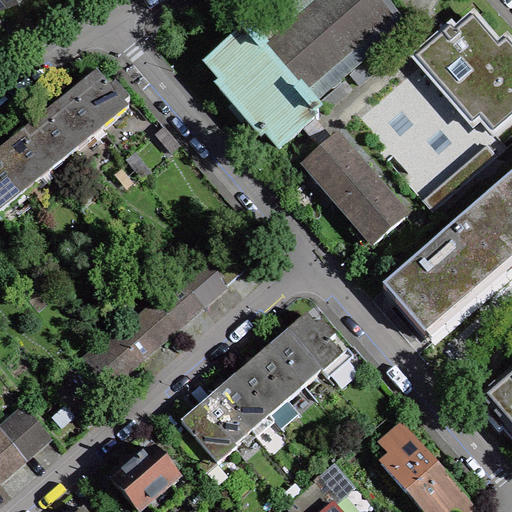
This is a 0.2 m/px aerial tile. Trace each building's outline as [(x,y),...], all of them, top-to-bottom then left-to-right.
[(388,40),(391,44),(399,37),(395,33),(403,28),(394,18),(393,19),(381,4),(385,1),(383,0),(307,0),(307,1),(302,2),(297,6),(295,11),(288,17),(284,18),(278,22),(277,27),(256,45),(246,34),(244,37),(244,38),(208,68),(223,86),(220,89),(262,138),(266,135),(280,151),(315,120),(316,121),(319,119),(309,108),(331,89),(335,89),(341,84),(342,79),(349,73),(354,73),(359,68),(360,63),(388,40)] [(460,111),(468,105),(494,135),(511,119),(511,49),(507,43),(499,49),(490,39),(473,20),(458,33),(454,28),(416,60),(460,111)] [(72,93),(103,132),(129,111),(125,105),(130,101),(115,85),(110,89),(97,73),(77,89),(72,93)] [(46,114),(77,153),(103,132),(72,93),(51,110),(46,114)] [(77,153),(46,114),(25,131),(20,135),(51,173),(77,153)] [(0,164),(25,195),(51,173),(20,135),(0,151),(0,164)] [(306,167),(309,171),(307,173),(317,184),(319,182),(374,246),(405,218),(368,176),(337,140),(306,167)] [(0,214),(25,195),(0,164),(0,214)] [(511,178),(383,290),(425,338),(511,262),(511,370),(478,400),(491,416),(488,419),(499,433),(503,429),(511,439),(511,178)] [(205,258),(209,263),(228,286),(247,269),(224,242),(205,258)] [(228,286),(209,263),(183,284),(202,308),(228,286)] [(182,282),(156,304),(177,330),(184,324),(202,308),(183,284),(182,282)] [(156,304),(131,326),(151,352),(177,330),(156,304)] [(293,328),(288,333),(322,372),(328,380),(353,358),(347,352),(342,357),(330,343),(335,338),(323,323),(317,328),(307,316),(293,328)] [(131,326),(106,348),(126,374),(151,352),(131,326)] [(304,387),(322,372),(288,333),(275,344),(270,348),(304,387)] [(126,374),(106,348),(80,370),(101,395),(126,374)] [(287,403),(304,387),(270,348),(257,359),(253,363),(287,403)] [(269,418),(287,403),(253,363),(240,374),(235,378),(269,418)] [(82,411),(101,395),(80,370),(55,392),(67,407),(75,417),(82,411)] [(223,388),(217,393),(252,433),(269,418),(235,378),(223,388)] [(205,404),(200,409),(234,448),(252,433),(217,393),(205,404)] [(54,418),(62,428),(75,417),(67,407),(54,418)] [(25,408),(0,429),(0,430),(25,461),(50,439),(25,408)] [(236,450),(234,448),(200,409),(187,420),(182,424),(190,434),(179,444),(217,488),(228,478),(217,465),(236,450)] [(380,445),(416,487),(438,468),(412,439),(401,426),(380,445)] [(0,482),(25,461),(0,430),(0,482)] [(153,511),(163,511),(179,499),(170,488),(178,480),(152,450),(122,476),(113,484),(137,511),(141,511),(148,507),(153,511)] [(343,500),(356,489),(334,464),(321,476),(343,500)] [(448,480),(438,468),(416,487),(407,495),(421,511),(445,511),(450,508),(453,511),(469,511),(473,509),(448,480)] [(339,511),(334,506),(332,508),(326,501),(318,508),(313,511),(339,511)]
